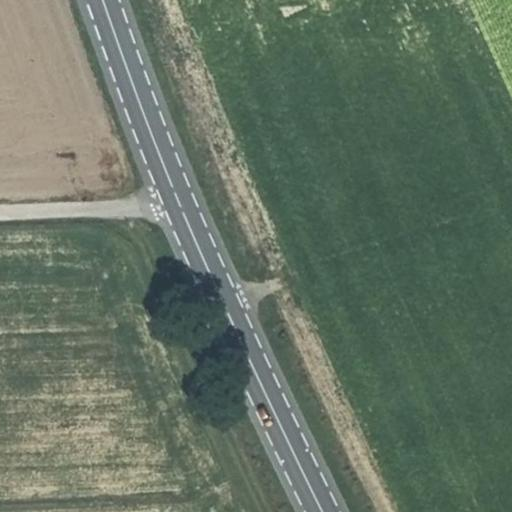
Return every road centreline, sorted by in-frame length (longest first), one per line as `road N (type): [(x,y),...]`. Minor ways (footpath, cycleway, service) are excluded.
road 1 (secondary): [(108,0),(223,303),(326,511)]
road 2 (track): [(223,303),(511,209)]
road 3 (track): [(0,215),(113,212),(179,195)]
